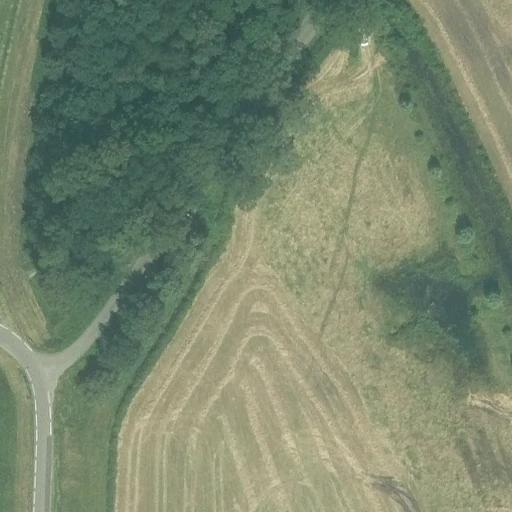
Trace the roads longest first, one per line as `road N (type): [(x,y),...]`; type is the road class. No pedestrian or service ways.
road 1 (unclassified): [(40,380),(95,331),(332,0)]
road 2 (unclassified): [(41,511),(40,380)]
